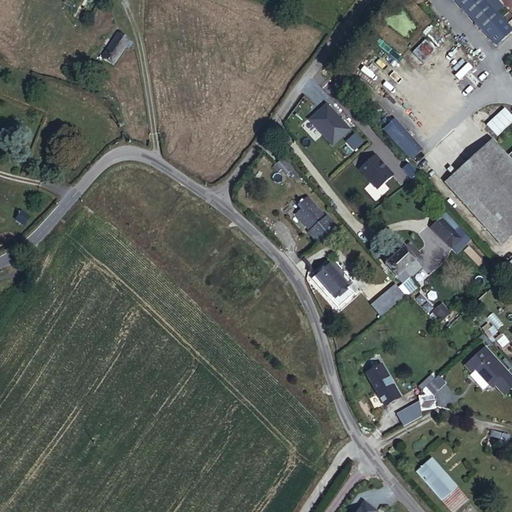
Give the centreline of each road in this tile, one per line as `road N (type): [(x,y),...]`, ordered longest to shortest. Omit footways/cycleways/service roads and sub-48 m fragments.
road 1 (unclassified): [(216,200),(293,273),(346,417),(418,511)]
road 2 (unclassified): [(0,262),(19,254),(118,153),(159,162),(216,200)]
road 3 (unclassified): [(216,200),(370,0)]
